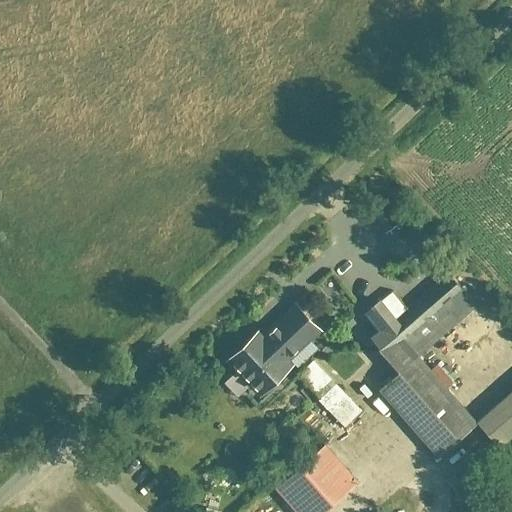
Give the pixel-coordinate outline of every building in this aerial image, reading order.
[(381,230),(398,216),(383,198),(366,212),(381,230)] [(413,309),(397,291),(386,301),(383,297),(366,312),(391,341),(362,367),(442,459),(480,426),(501,449),(511,439),(511,391),(480,420),(423,355),(480,306),(452,274),(413,309)] [(326,330),(298,301),(265,332),(261,328),(228,359),(263,395),(297,363),(294,360),(326,330)] [(218,338),(209,346),(219,358),(228,350),(218,338)] [(330,412),(341,424),(357,409),(339,390),(330,398),(337,406),(330,412)] [(325,511),(362,480),(329,443),(277,487),(299,511),(325,511)]
